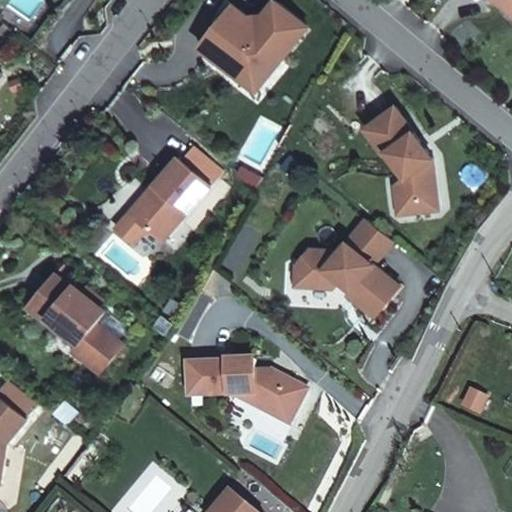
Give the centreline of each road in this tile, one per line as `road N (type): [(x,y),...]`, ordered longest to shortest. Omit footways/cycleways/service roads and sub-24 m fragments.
road 1 (residential): [(338,511),(456,288),(511,204)]
road 2 (residential): [(0,191),(146,0)]
road 3 (residential): [(347,0),(511,137)]
